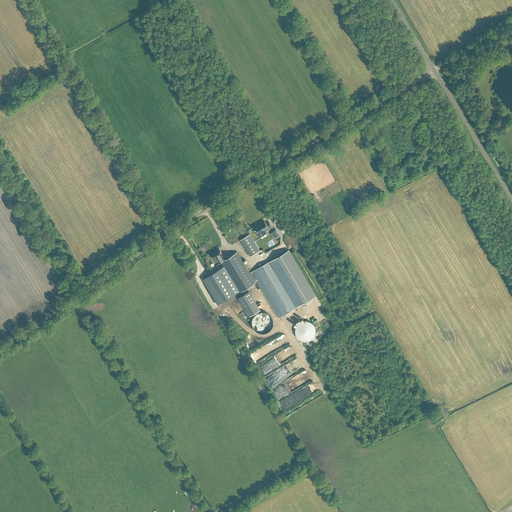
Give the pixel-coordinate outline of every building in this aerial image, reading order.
[(268,228),(271,226),(269,221),(266,223),(264,221),(254,226),(260,237),(267,233),(265,230),(268,228)] [(250,256),(257,252),(247,236),(240,240),(250,256)] [(219,248),(210,253),(214,259),(216,258),(219,262),(221,261),(224,267),(239,292),(255,282),(254,281),(256,280),(278,318),(315,296),(288,250),(249,273),(237,252),(225,259),(224,258),(222,255),(219,248)] [(259,310),(249,292),(238,298),(249,316),(259,310)] [(265,311),(263,311),(261,311),(259,312),(257,312),(256,314),(254,315),(253,317),(252,318),(252,320),(252,322),(252,324),(253,326),(254,328),(255,329),(256,331),(258,332),(260,332),(262,332),(264,332),(266,332),(268,331),(269,330),(271,329),(272,327),(273,325),(273,323),(273,321),(273,319),(272,317),(271,316),(270,314),(268,313),(267,312),(265,311)] [(316,315),(320,324),(325,322),(321,313),(316,315)] [(306,320),(305,320),(303,321),(302,321),(300,322),(299,322),(298,323),(297,324),(296,326),(295,327),(295,329),(295,330),(295,332),(295,333),(295,335),(296,336),(297,337),(298,338),(299,339),(300,340),(302,341),(303,341),(305,341),(306,341),(308,341),(309,340),(310,340),(312,339),(313,338),(314,336),(314,335),(315,334),(315,332),(315,331),(315,329),(315,328),(314,326),(314,325),(313,324),(312,323),(310,322),(309,321),(308,321),(306,320)] [(273,353),(267,358),(271,363),(285,350),(283,348),(275,355),(273,353)] [(296,373),(309,365),(303,356),(271,375),(277,385),(296,373)] [(285,394),(307,382),(303,374),(281,385),(285,394)]
